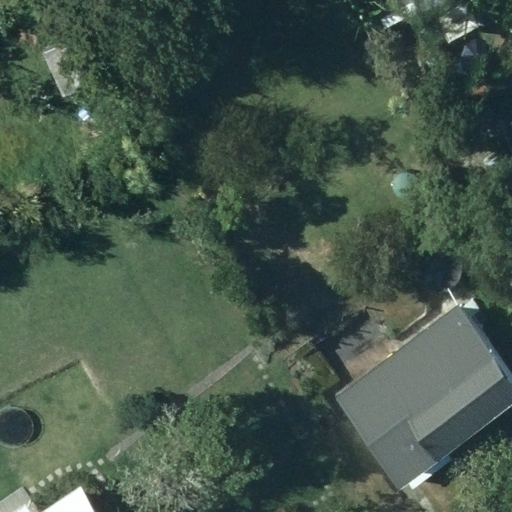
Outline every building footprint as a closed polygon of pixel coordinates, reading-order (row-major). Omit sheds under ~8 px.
[(412,0),(423,20),(460,0),(412,0)] [(101,82),(83,35),(36,53),(55,101),(101,82)] [(511,231),(497,234),(505,272),(511,270),(511,231)] [(403,491),(511,410),(511,380),(459,311),(337,403),(403,491)] [(87,511),(77,496),(52,511),(26,511),(24,509),(19,511),(87,511)]
